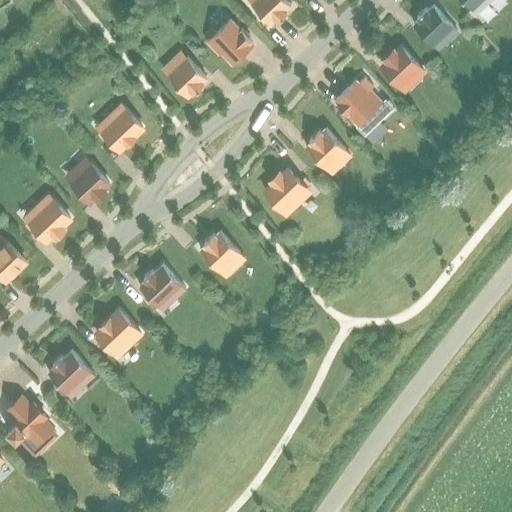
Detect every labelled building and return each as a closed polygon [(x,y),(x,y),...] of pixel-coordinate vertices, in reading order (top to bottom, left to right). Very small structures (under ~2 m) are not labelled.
[(250,0),(252,1),(251,2),(271,22),(276,18),(278,20),(287,11),(285,9),(290,4),(286,0),(250,0)] [(418,18),(413,22),(432,43),(447,29),(452,34),(457,30),(451,25),(452,24),(433,4),(428,8),(426,6),(416,16),(418,18)] [(213,33),(209,29),(203,35),(207,39),(206,40),(218,52),(221,49),(233,62),(252,43),(250,40),(251,39),(241,28),(240,29),(229,18),(213,33)] [(386,59),(381,64),(400,84),(414,70),(419,76),(424,71),(419,66),(400,46),(395,51),(393,49),(384,57),(386,59)] [(167,64),(162,68),(168,74),(167,74),(187,94),(192,90),(194,92),(203,83),(201,81),(206,76),(187,55),(172,69),(167,64)] [(335,98),(338,101),(336,102),(346,113),(348,111),(358,123),(374,107),(379,112),(384,106),(380,102),(381,101),(370,88),(366,91),(355,79),(335,98)] [(103,128),(99,132),(104,137),(107,135),(120,148),(142,127),(120,103),(110,112),(114,116),(103,127),(103,128)] [(311,141),(306,146),(325,166),(340,152),(345,158),(350,154),(344,148),(345,148),(326,127),(321,132),(319,130),(309,139),(311,141)] [(85,167),(71,180),(89,200),(94,195),(96,197),(105,189),(103,187),(109,182),(90,162),(90,163),(84,157),(80,161),(85,167)] [(272,181),(264,189),(287,214),(298,203),(294,198),(306,187),(305,187),(310,183),(304,177),(300,181),(287,167),(281,173),(279,171),(270,179),(272,181)] [(28,219),(24,223),(30,229),(34,225),(47,238),(53,233),(55,235),(64,226),(62,224),(70,217),(47,192),(36,203),(40,207),(28,218),(28,219)] [(205,244),(200,249),(219,269),(234,255),(239,261),(244,257),(238,251),(239,251),(220,230),(215,235),(213,233),(203,242),(205,244)] [(0,246),(1,247),(0,247),(0,272),(6,279),(25,261),(7,241),(6,241),(0,234),(0,246)] [(148,294),(144,298),(153,308),(158,304),(170,293),(174,298),(185,287),(162,262),(154,270),(152,268),(143,277),(145,279),(139,284),(148,294)] [(109,345),(104,349),(110,355),(114,350),(114,351),(126,340),(130,344),(142,333),(119,309),(95,331),(109,345)] [(52,363),(54,365),(48,371),(61,384),(57,389),(62,394),(66,390),(67,391),(78,380),(82,384),(94,373),(71,349),(63,357),(61,355),(52,363)] [(50,426),(42,417),(45,414),(32,401),(30,404),(21,395),(16,400),(16,399),(12,403),(12,404),(7,408),(16,417),(9,423),(11,425),(8,429),(16,438),(20,435),(22,436),(28,430),(37,439),(44,433),(49,438),(56,432),(50,426)]
